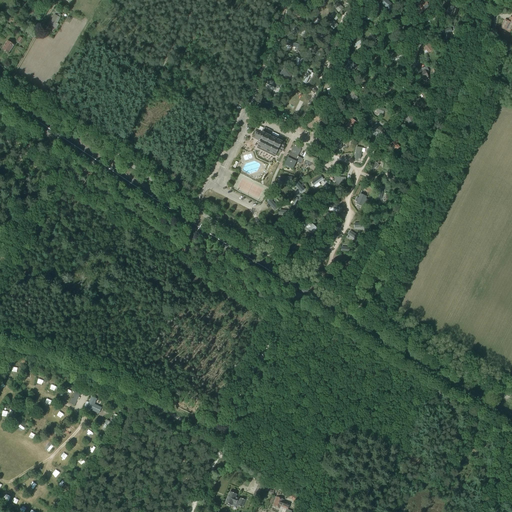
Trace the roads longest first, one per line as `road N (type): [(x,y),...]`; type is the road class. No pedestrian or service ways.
road 1 (primary): [(300,289),(0,94)]
road 2 (track): [(509,14),(495,16),(490,50),(350,320)]
road 3 (track): [(88,202),(254,315),(259,326),(211,423)]
road 4 (unclassified): [(300,289),(185,511)]
road 5 (primary): [(511,421),(300,289)]
road 6 (track): [(112,153),(195,0)]
road 7 (track): [(259,364),(402,444)]
road 8 (unknown): [(211,423),(62,364)]
road 9 (track): [(0,282),(55,181),(88,202)]
road 10 (track): [(93,378),(220,436)]
road 11 (unknown): [(220,436),(303,480),(336,511)]
road 12 (track): [(402,444),(491,490),(511,474)]
road 13 (track): [(240,113),(289,0)]
